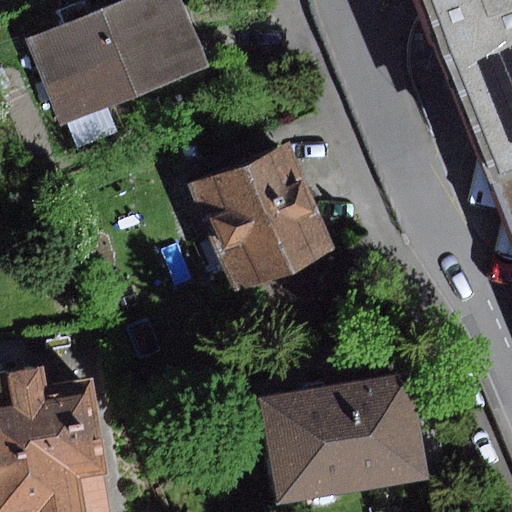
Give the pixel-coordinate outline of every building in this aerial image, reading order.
[(64,125),(210,65),(183,0),(121,0),(29,38),(64,125)] [(511,0),(417,0),(511,251),(511,0)] [(289,147),(196,188),(242,293),(335,253),(289,147)] [(5,397),(0,397),(0,511),(104,511),(84,384),(37,392),(33,368),(1,373),(5,397)] [(414,375),(264,402),(283,508),(433,482),(414,375)]
